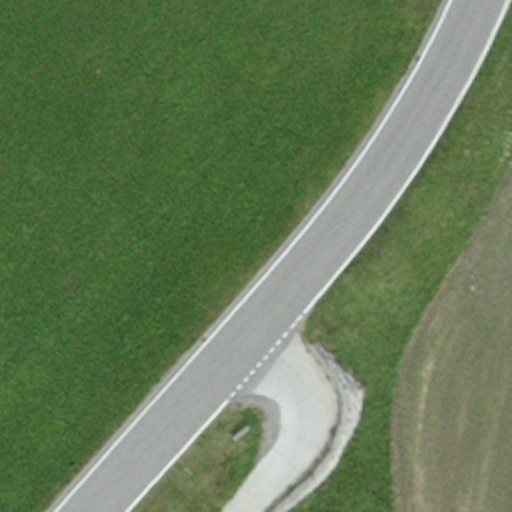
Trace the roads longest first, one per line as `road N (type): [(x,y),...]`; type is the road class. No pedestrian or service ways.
road 1 (tertiary): [(476,0),(405,146),(246,339)]
road 2 (tertiary): [(246,339),(82,511)]
road 3 (unclassified): [(246,339),(300,387),(308,413),(296,448),(246,511)]
